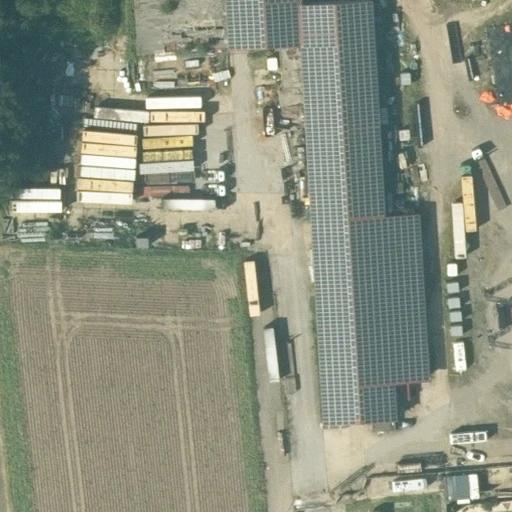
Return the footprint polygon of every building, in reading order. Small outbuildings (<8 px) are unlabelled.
[(334,0),(306,2),(305,0),(133,0),(135,29),(137,53),(228,47),(252,46),(300,43),(304,103),(323,422),(371,419),(393,418),(394,418),(393,399),(408,398),(406,377),(406,376),(391,376),(382,217),(368,0),(334,0)] [(494,61),(511,60),(511,8),(493,10),(494,27),(492,27),(494,61)] [(51,72),(49,43),(21,44),(22,73),(51,72)] [(300,43),(252,46),(255,106),(304,103),(300,43)] [(228,47),(137,53),(139,91),(209,86),(210,96),(231,95),(228,47)] [(417,215),(382,217),(391,376),(406,376),(406,377),(427,376),(417,215)] [(393,418),(371,419),(371,431),(394,429),(393,418)] [(436,448),(490,445),(490,434),(435,437),(436,448)] [(511,447),(498,448),(499,469),(511,469),(511,447)] [(444,474),(446,498),(478,496),(476,472),(444,474)]
